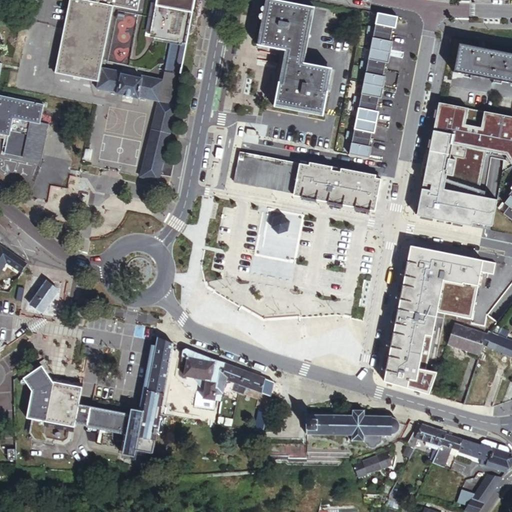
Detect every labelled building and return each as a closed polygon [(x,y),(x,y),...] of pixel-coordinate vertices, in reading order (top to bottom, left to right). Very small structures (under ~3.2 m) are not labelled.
[(164,161),(178,106),(170,104),(175,86),(178,73),(182,74),(187,46),(172,42),(164,82),(143,77),(142,80),(123,76),(123,74),(102,69),(114,7),(138,11),(139,0),(70,0),(56,74),(60,75),(99,83),(98,88),(119,93),(119,95),(139,100),(140,98),(159,103),(140,178),(159,182),(160,176),(168,178),(172,163),(164,161)] [(187,46),(194,0),(146,0),(145,12),(145,37),(172,42),(187,46)] [(302,59),(312,8),(269,0),(260,47),(290,52),(289,57),(302,59)] [(393,35),(394,28),(397,29),(398,19),(385,16),(379,16),(378,16),(376,27),(370,26),(369,30),(393,35)] [(392,53),(394,42),(391,41),(393,35),(369,30),(368,34),(375,35),(372,49),(392,53)] [(511,55),(460,45),(455,72),(511,83),(511,55)] [(386,70),(387,63),(389,64),(392,53),(372,49),(369,63),(362,61),(362,65),(386,70)] [(325,92),(329,69),(301,64),(302,59),(289,57),(288,63),(286,69),(283,84),(282,91),(279,90),(276,104),(323,114),(327,93),(325,92)] [(42,162),(49,125),(41,123),(45,105),(0,95),(0,77),(3,65),(0,64),(0,135),(9,137),(5,154),(42,162)] [(385,88),(387,77),(384,77),(386,70),(362,65),(361,69),(367,70),(365,84),(385,88)] [(99,83),(60,75),(57,88),(96,97),(98,88),(99,83)] [(378,105),(380,99),(382,99),(385,88),(365,84),(362,98),(355,97),(354,101),(378,105)] [(377,124),(380,113),(377,112),(378,105),(354,101),(354,104),(360,106),(357,120),(377,124)] [(500,115),(440,104),(440,106),(448,107),(511,118),(511,117),(501,115),(500,116),(500,115)] [(446,114),(448,107),(440,106),(439,107),(437,120),(433,140),(432,145),(440,147),(446,114)] [(511,118),(448,107),(446,114),(509,126),(511,126),(511,118)] [(481,189),(488,151),(508,155),(511,160),(511,126),(509,126),(446,114),(440,147),(432,145),(431,150),(427,171),(424,185),(421,200),(419,210),(418,216),(426,218),(434,220),(438,220),(445,222),(447,222),(453,223),(455,224),(464,226),(473,227),(474,223),(493,227),(498,200),(484,197),(486,191),(481,189)] [(375,134),(377,124),(357,120),(355,130),(373,134),(375,134)] [(371,141),(373,134),(355,130),(355,133),(348,132),(347,136),(371,141)] [(370,159),(372,148),(370,147),(371,141),(347,136),(346,140),(353,141),(350,155),(370,159)] [(309,197),(315,167),(309,166),(240,153),(236,176),(235,183),(294,194),(309,197)] [(501,173),(504,160),(493,158),(490,170),(501,173)] [(323,200),(326,185),(341,188),(370,194),(368,208),(370,212),(370,211),(375,212),(382,180),(376,179),(376,176),(341,169),(341,172),(332,170),(333,167),(310,163),(309,166),(315,167),(309,197),(294,194),(294,197),(302,198),(301,200),(316,203),(317,201),(322,202),(323,200)] [(294,194),(235,183),(236,176),(228,174),(226,189),(293,202),(294,197),(294,194)] [(368,208),(370,194),(341,188),(326,185),(323,200),(354,206),(368,208)] [(354,206),(323,200),(322,202),(328,203),(328,205),(343,208),(343,206),(353,208),(354,206)] [(287,231),(289,222),(282,216),(273,219),(272,228),(279,234),(287,231)] [(22,262),(0,246),(0,268),(4,262),(20,272),(24,265),(22,262)] [(472,320),(482,273),(494,275),(497,264),(452,255),(441,253),(423,249),(415,248),(412,247),(409,262),(406,277),(404,286),(401,301),(399,310),(396,325),(395,334),(392,348),(390,357),(387,372),(385,382),(397,387),(409,349),(417,322),(420,314),(437,319),(438,314),(472,320)] [(229,288),(224,316),(283,327),(290,289),(223,277),(221,287),(229,288)] [(56,291),(44,280),(39,288),(52,297),(56,291)] [(23,302),(26,289),(20,288),(17,300),(23,302)] [(40,314),(52,297),(39,288),(27,305),(40,314)] [(430,396),(437,374),(426,371),(437,319),(420,314),(417,322),(409,349),(397,387),(430,396)] [(484,345),(487,335),(455,325),(449,341),(448,345),(466,351),(465,354),(478,358),(479,355),(480,356),(484,345)] [(511,357),(511,340),(491,333),(488,331),(487,335),(484,345),(503,353),(502,356),(511,360),(511,357)] [(151,452),(171,344),(156,337),(154,344),(141,416),(136,415),(89,407),(86,425),(86,426),(111,431),(110,438),(114,445),(151,452)] [(141,416),(154,344),(150,343),(136,415),(141,416)] [(219,376),(222,362),(212,360),(190,351),(183,348),(180,350),(179,359),(180,363),(184,364),(182,375),(194,377),(205,380),(203,388),(201,397),(213,399),(214,391),(221,393),(225,378),(219,376)] [(242,378),(245,371),(222,362),(219,376),(225,378),(234,382),(230,390),(237,393),(242,377),(242,378)] [(46,442),(56,387),(50,386),(43,364),(23,370),(31,392),(26,414),(33,416),(28,434),(32,440),(46,442)] [(261,390),(263,378),(245,371),(242,378),(242,377),(237,393),(256,399),(258,391),(260,391),(261,390)] [(203,388),(205,380),(194,377),(203,388)] [(203,388),(194,377),(194,380),(200,388),(203,388)] [(269,393),(272,381),(263,378),(261,390),(269,393)] [(77,404),(80,390),(63,382),(56,387),(46,442),(63,445),(69,440),(73,422),(77,404)] [(219,401),(221,393),(214,391),(213,399),(219,401)] [(86,425),(89,407),(77,404),(73,422),(86,425)] [(261,431),(267,405),(260,404),(260,408),(257,407),(253,430),(261,431)] [(398,430),(399,426),(399,422),(397,420),(396,418),(392,417),(391,417),(391,416),(363,415),(363,411),(364,409),(363,408),(361,409),(359,409),(354,409),(351,407),(350,410),(351,411),(351,414),(305,413),(305,418),(303,417),(303,429),(304,429),(304,434),(348,434),(348,437),(346,440),(349,440),(351,439),(352,439),(353,440),(361,439),(363,442),(366,444),(367,445),(368,446),(371,447),(373,447),(375,446),(376,443),(379,442),(380,440),(380,435),(390,436),(391,434),(393,434),(396,432),(398,430)] [(230,424),(232,417),(223,415),(224,413),(217,412),(216,421),(230,424)] [(413,449),(420,437),(417,436),(423,425),(417,423),(405,444),(406,445),(413,449)] [(437,450),(446,433),(423,425),(417,436),(420,437),(425,439),(423,446),(437,450)] [(460,446),(463,439),(446,433),(437,450),(431,462),(443,466),(448,454),(451,447),(457,449),(459,450),(460,446)] [(510,466),(511,461),(511,456),(507,453),(463,439),(460,446),(459,450),(480,457),(478,463),(506,472),(510,466)] [(409,457),(413,449),(406,445),(402,453),(409,457)] [(454,456),(457,449),(451,447),(448,454),(454,456)] [(358,477),(389,465),(385,452),(353,463),(358,477)] [(469,511),(478,511),(503,477),(489,474),(472,499),(465,508),(464,510),(469,511)] [(389,488),(391,483),(386,480),(383,485),(389,488)] [(472,499),(460,491),(454,500),(465,508),(472,499)]
